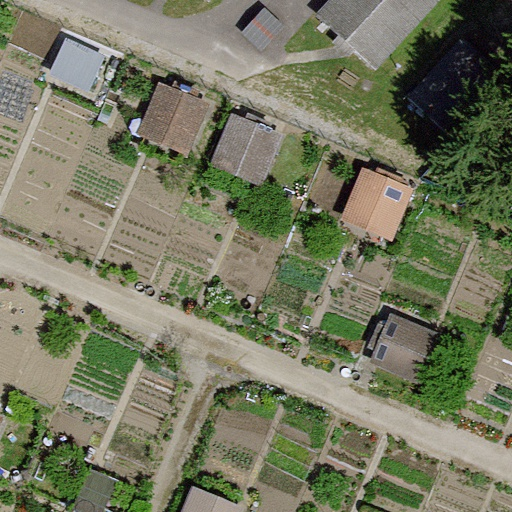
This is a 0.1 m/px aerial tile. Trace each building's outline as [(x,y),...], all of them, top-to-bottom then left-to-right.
[(344,0),(327,20),(385,73),(451,0),(344,0)] [(457,44),(407,99),(442,129),(491,74),(457,44)] [(152,134),(200,149),(217,97),(169,82),(152,134)] [(271,179),(291,134),(244,113),(224,158),(271,179)] [(354,217),(406,237),(427,183),(375,163),(354,217)] [(0,407),(0,450),(15,414),(0,407)] [(194,511),(249,511),(253,501),(204,484),(194,511)]
